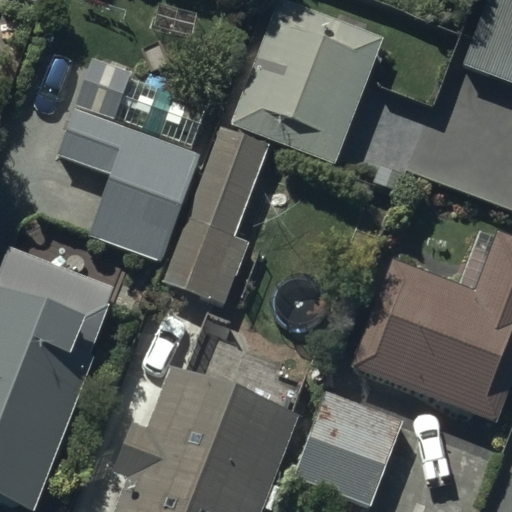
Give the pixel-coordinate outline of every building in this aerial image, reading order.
[(371,38),(278,4),(235,118),(328,152),(371,38)] [(71,109),(191,152),(208,102),(88,59),(71,109)] [(84,233),(150,258),(189,155),(69,109),(52,152),(107,173),(84,233)] [(254,145),(220,133),(164,285),(218,304),(241,242),(221,235),(254,145)] [(492,423),(511,368),(511,247),(475,234),(455,287),(390,263),(380,290),(366,285),(344,343),(358,348),(349,371),(492,423)] [(30,511),(104,326),(0,285),(0,511),(30,511)] [(260,511),(294,420),(168,374),(117,511),(260,511)] [(305,440),(290,482),(367,511),(383,469),(305,440)]
